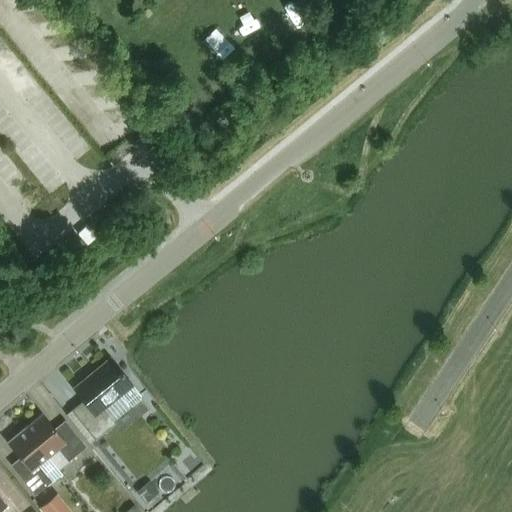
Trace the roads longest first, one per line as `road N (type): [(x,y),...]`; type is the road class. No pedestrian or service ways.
road 1 (unclassified): [(0,399),(475,0)]
road 2 (residential): [(511,284),(421,419)]
